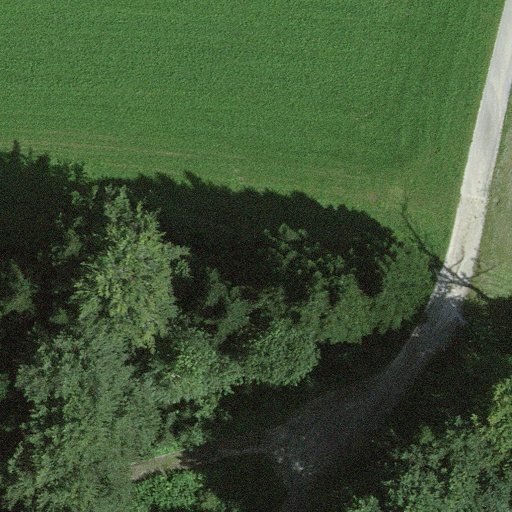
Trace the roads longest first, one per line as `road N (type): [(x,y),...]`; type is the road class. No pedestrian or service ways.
road 1 (track): [(312,511),(433,352),(469,278),(511,103)]
road 2 (track): [(0,510),(183,476),(382,419)]
